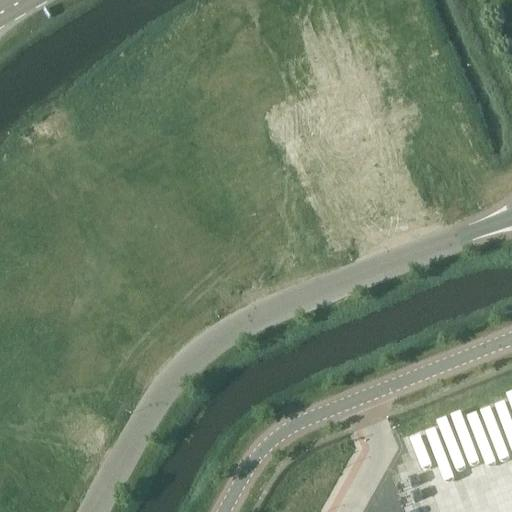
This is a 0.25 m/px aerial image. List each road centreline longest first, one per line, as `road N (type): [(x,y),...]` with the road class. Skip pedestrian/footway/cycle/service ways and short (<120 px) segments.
road 1 (unclassified): [(511,216),(256,317),(217,340),(156,399),(91,511)]
road 2 (unclassified): [(221,511),(250,460),(289,420),(511,336)]
